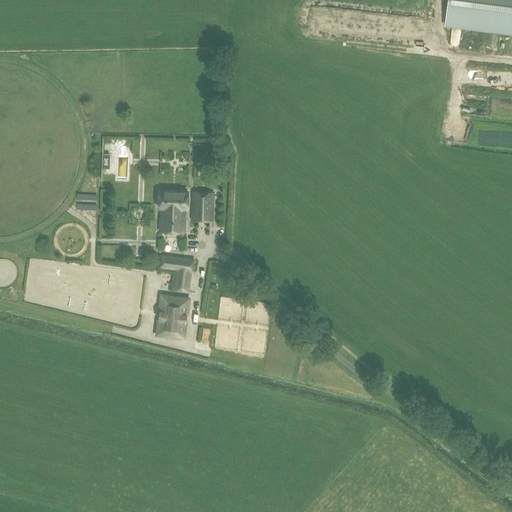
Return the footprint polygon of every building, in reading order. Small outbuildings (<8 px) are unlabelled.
[(511,0),(448,0),(445,26),(511,34),(511,0)] [(386,17),(386,33),(409,34),(409,31),(419,32),(419,19),(386,17)] [(479,86),(479,70),(467,70),(467,86),(479,86)] [(102,168),(110,168),(110,153),(102,153),(102,168)] [(160,231),(185,232),(186,208),(188,208),(188,192),(159,191),(159,207),(161,207),(160,231)] [(192,220),(212,221),(213,192),(193,192),(192,220)] [(174,290),(189,292),(192,271),(193,271),(194,259),(161,255),(159,267),(175,269),(176,269),(174,290)] [(156,334),(184,338),(189,298),(161,295),(156,334)]
